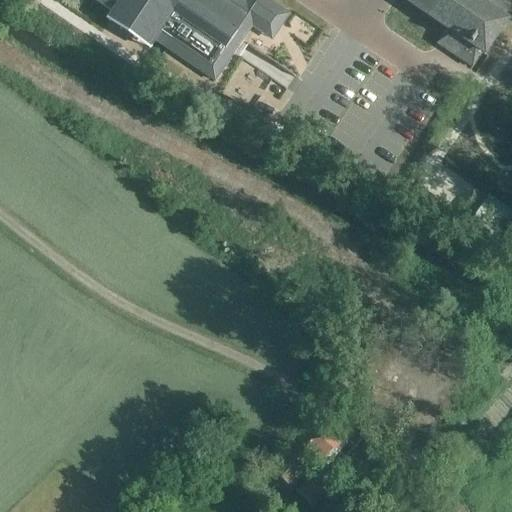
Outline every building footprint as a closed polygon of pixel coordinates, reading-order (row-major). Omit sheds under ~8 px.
[(94,0),(114,13),(112,14),(111,16),(132,30),(152,44),(153,42),(155,41),(182,60),(214,82),(235,51),(255,22),(261,26),(268,31),(273,24),(278,16),(264,7),(254,0),(247,0),(248,0),(245,4),(240,0),(94,0)] [(403,0),(448,30),(438,45),(472,69),(482,54),(485,56),(507,23),(504,22),(511,10),(511,4),(505,0),(403,0)] [(324,135),(313,152),(346,174),(357,158),(324,135)] [(441,213),(445,206),(419,189),(415,195),(406,209),(432,226),(441,213)] [(511,212),(488,197),(464,233),(490,251),(511,219),(511,212)] [(433,359),(400,393),(413,406),(446,372),(433,359)] [(346,376),(332,396),(360,415),(374,395),(346,376)] [(316,474),(325,481),(355,447),(319,417),(303,435),(301,434),(271,471),(291,489),(313,463),(320,469),(316,474)] [(373,425),(355,447),(325,481),(360,511),(368,511),(412,459),(373,425)] [(465,462),(443,443),(429,458),(451,477),(465,462)] [(295,491),(312,508),(327,494),(310,477),(295,491)]
